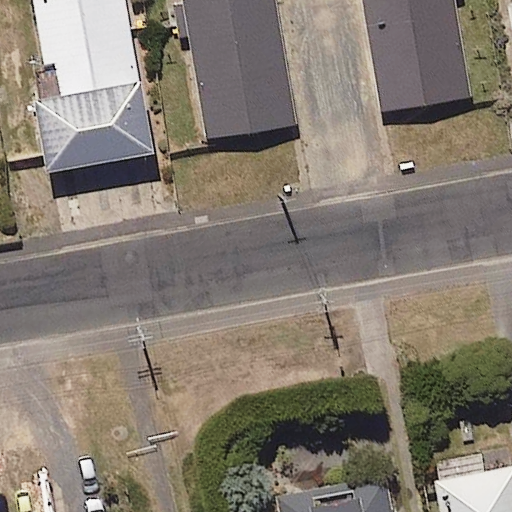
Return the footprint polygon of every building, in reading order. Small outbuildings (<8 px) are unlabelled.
[(158,154),(127,0),(36,0),(50,69),(61,67),(67,100),(42,105),(56,174),(158,154)] [(298,126),(277,0),(184,0),(207,141),(298,126)] [(472,98),(455,0),(366,0),(386,113),(472,98)] [(511,511),(511,470),(440,482),(445,511),(511,511)] [(392,511),(386,480),(283,500),(285,511),(392,511)]
